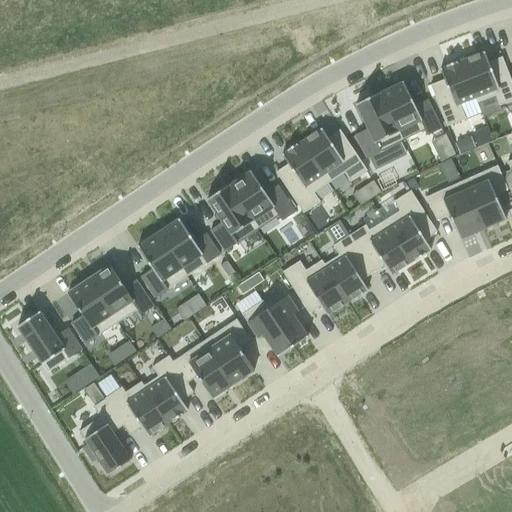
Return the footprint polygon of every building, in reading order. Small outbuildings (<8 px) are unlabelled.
[(484,53),(461,61),(478,103),(495,96),(499,107),(511,101),(511,84),(501,58),(488,63),(484,53)] [(443,81),(430,86),(446,127),(465,120),(459,105),(475,99),(477,103),(478,103),(461,61),(456,63),(445,67),(446,68),(439,70),(443,81)] [(379,93),(378,94),(402,142),(424,131),(427,136),(441,130),(426,101),(414,107),(402,83),(380,94),(379,93)] [(367,130),(355,136),(366,159),(402,142),(378,94),(355,105),(367,130)] [(321,129),(301,142),(329,184),(343,174),(350,183),(367,172),(339,130),(327,139),(321,129)] [(287,165),(275,173),(303,214),(320,203),(314,194),(329,184),(301,142),(296,146),(296,145),(287,151),(287,152),(281,156),(287,165)] [(497,166),(461,182),(482,230),(505,220),(494,196),(507,190),(497,166)] [(229,185),(228,186),(258,230),(278,217),(282,222),(294,213),(277,187),(265,194),(250,172),(229,186),(229,185)] [(461,182),(425,198),(436,222),(449,216),(460,241),(482,230),(461,182)] [(228,186),(206,201),(221,223),(210,231),(224,252),(258,230),(228,186)] [(399,212),(384,221),(410,263),(415,260),(415,261),(425,255),(424,254),(430,250),(424,241),(437,233),(410,191),(393,202),(399,212)] [(178,220),(158,233),(187,277),(219,256),(205,234),(193,242),(178,220)] [(365,226),(349,236),(372,274),(384,266),(390,276),(410,263),(384,221),(368,231),(365,226)] [(158,233),(137,247),(152,270),(140,277),(155,299),(187,277),(158,233)] [(321,261),(320,261),(347,303),(367,291),(361,281),(372,274),(349,236),(332,246),(338,256),(324,265),(321,261)] [(299,262),(282,273),(308,314),(321,307),(327,316),(347,303),(320,261),(305,271),(299,262)] [(109,266),(88,280),(117,324),(137,311),(140,316),(153,308),(135,281),(124,288),(109,266)] [(258,273),(247,280),(253,289),(263,281),(258,273)] [(88,280),(67,294),(82,316),(71,324),(85,345),(117,324),(88,280)] [(247,280),(236,287),(242,296),(253,289),(247,280)] [(262,301),(261,302),(292,348),(307,338),(293,316),(298,312),(284,292),(265,305),(262,301)] [(261,302),(241,315),(257,339),(262,336),(277,358),(292,348),(261,302)] [(511,309),(499,318),(511,338),(500,346),(511,364),(511,309)] [(39,312),(16,327),(47,373),(81,351),(67,329),(55,337),(39,312)] [(236,320),(203,341),(233,385),(254,371),(239,349),(250,341),(236,320)] [(473,329),(453,341),(474,375),(494,363),(502,376),(511,369),(511,364),(500,346),(489,353),(473,329)] [(168,356),(168,357),(193,394),(193,393),(187,384),(197,377),(212,399),(233,385),(203,341),(172,362),(168,356)] [(453,341),(433,354),(447,376),(435,384),(449,406),(461,399),(454,387),(474,375),(453,341)] [(141,382),(140,383),(167,424),(172,421),(172,422),(182,415),(181,415),(187,411),(181,401),(193,394),(168,357),(151,368),(157,377),(143,386),(141,382)] [(99,378),(91,366),(65,383),(73,395),(99,378)] [(409,368),(389,381),(410,415),(430,403),(437,414),(449,406),(435,384),(423,391),(409,368)] [(389,381),(369,393),(390,427),(410,415),(389,381)] [(121,388),(104,399),(105,400),(129,436),(141,428),(147,437),(167,424),(140,383),(125,393),(121,388)] [(100,418),(79,432),(87,445),(82,448),(92,463),(97,459),(108,476),(130,461),(112,433),(123,426),(129,436),(105,400),(93,407),(100,418)] [(301,441),(281,454),(302,488),(323,475),(301,441)] [(442,446),(420,460),(427,472),(450,458),(442,446)] [(281,454),(261,467),(276,491),(265,499),(272,511),(289,511),(282,500),(302,488),(281,454)] [(239,483),(219,496),(228,511),(272,511),(265,499),(253,506),(239,483)] [(228,511),(219,496),(198,509),(200,511),(228,511)] [(337,511),(331,501),(313,511),(337,511)]
